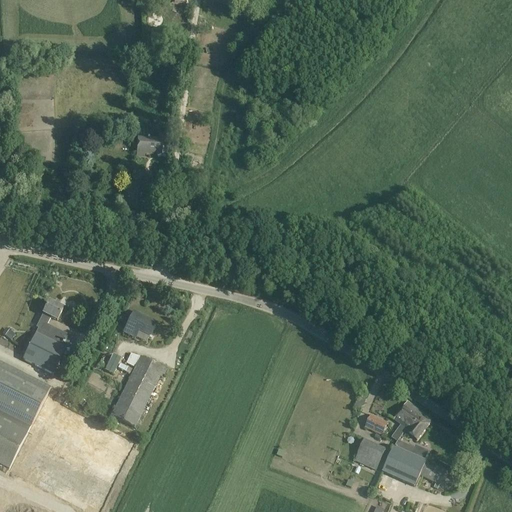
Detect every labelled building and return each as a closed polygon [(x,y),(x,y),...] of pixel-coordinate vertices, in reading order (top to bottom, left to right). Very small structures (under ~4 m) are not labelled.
[(165,159),(166,139),(158,139),(158,140),(138,139),(137,155),(157,156),(157,159),(165,159)] [(184,168),(180,180),(190,183),(193,171),(184,168)] [(199,177),(204,178),(206,172),(199,170),(198,172),(195,172),(193,175),(199,177)] [(145,175),(135,173),(133,189),(127,188),(123,209),(139,211),(145,175)] [(197,197),(180,197),(180,214),(189,214),(189,210),(197,210),(197,197)] [(192,217),(180,217),(180,226),(192,226),(192,217)] [(53,375),(72,338),(48,326),(51,318),(57,321),(63,310),(49,303),(36,329),(38,330),(22,360),(53,375)] [(136,338),(146,344),(149,338),(150,339),(156,325),(132,314),(123,334),(135,339),(136,338)] [(16,336),(7,329),(2,335),(11,342),(16,336)] [(121,359),(113,355),(105,371),(113,375),(121,359)] [(140,357),(111,417),(135,429),(160,377),(163,379),(167,371),(140,357)] [(0,462),(10,467),(28,431),(50,390),(0,363),(0,462)] [(417,411),(408,405),(395,421),(407,430),(418,415),(416,414),(417,411)] [(417,442),(432,422),(417,411),(416,414),(418,415),(407,430),(408,431),(406,433),(417,442)] [(382,437),(388,424),(371,416),(365,429),(382,437)] [(420,476),(443,487),(449,476),(448,475),(449,472),(435,464),(433,467),(425,463),(428,455),(398,441),(394,449),(393,449),(382,474),(415,488),(420,476)] [(384,452),(364,443),(355,462),(375,471),(384,452)]
